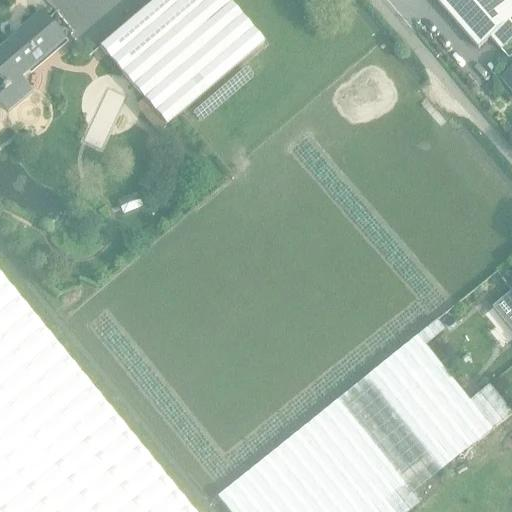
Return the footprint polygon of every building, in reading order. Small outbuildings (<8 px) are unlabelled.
[(98,51),(142,101),(166,129),(263,45),(224,0),(157,0),(144,12),(98,51)] [(501,50),(511,40),(511,0),(435,0),(478,48),(490,38),(501,50)] [(36,62),(60,42),(43,22),(39,16),(13,37),(15,40),(0,52),(0,106),(7,115),(32,95),(19,80),(37,64),(36,62)] [(511,71),(502,79),(511,90),(511,71)] [(158,136),(166,129),(142,101),(134,108),(158,136)] [(482,199),(479,195),(473,200),(468,194),(469,193),(455,177),(436,193),(428,184),(418,192),(426,202),(425,203),(439,219),(451,209),(456,215),(454,217),(469,233),(471,232),(476,238),(454,257),(457,260),(454,263),(463,273),(466,270),(469,273),(470,272),(490,255),(492,257),(498,252),(499,253),(503,250),(502,249),(508,244),(492,226),(495,223),(489,216),(494,212),(491,209),(494,206),(486,196),(482,199)] [(0,511),(195,511),(120,420),(0,273),(0,511)] [(501,301),(492,308),(504,323),(511,316),(511,284),(508,288),(511,293),(501,301)] [(257,465),(216,499),(226,511),(409,511),(418,505),(410,495),(510,413),(488,386),(468,402),(424,347),(444,331),(436,321),(386,362),(376,370),(374,372),(314,420),(257,465)]
